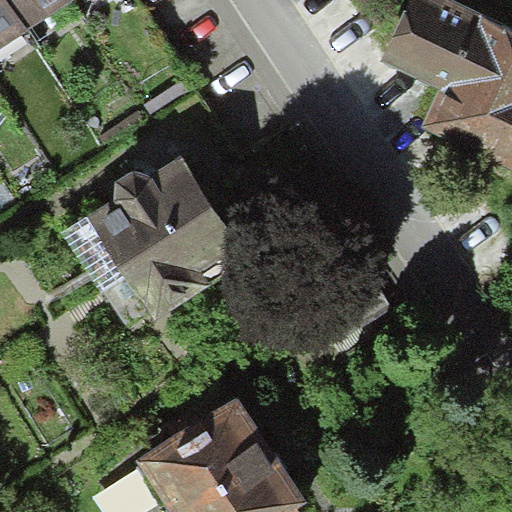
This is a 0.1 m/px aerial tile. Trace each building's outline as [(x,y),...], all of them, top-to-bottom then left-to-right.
[(0,0),(0,47),(29,29),(9,0),(0,0)] [(9,0),(29,29),(73,0),(72,0),(9,0)] [(413,127),(511,170),(511,32),(438,0),(409,0),(385,54),(436,76),(413,127)] [(73,223),(135,322),(243,255),(180,156),(73,223)] [(336,356),(398,312),(372,275),(310,319),(336,356)] [(128,458),(162,511),(298,511),(300,511),(225,396),(128,458)]
